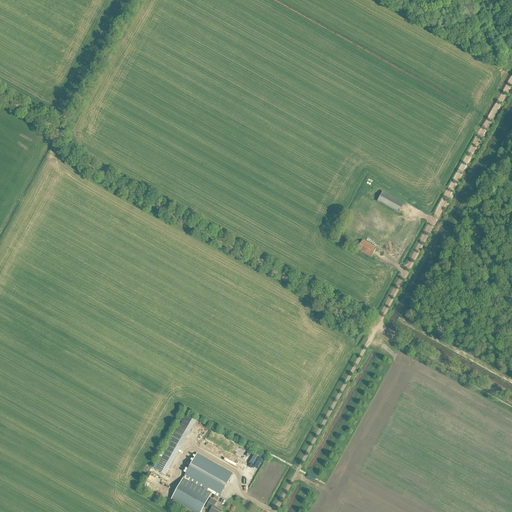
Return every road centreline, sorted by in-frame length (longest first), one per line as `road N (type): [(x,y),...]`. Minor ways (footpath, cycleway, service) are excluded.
road 1 (track): [(376,326),(89,167),(57,135)]
road 2 (track): [(511,115),(400,317),(511,381)]
road 3 (track): [(376,326),(511,80)]
road 4 (unclassified): [(274,511),(376,326)]
road 5 (track): [(511,401),(376,326)]
road 6 (track): [(60,132),(135,0)]
